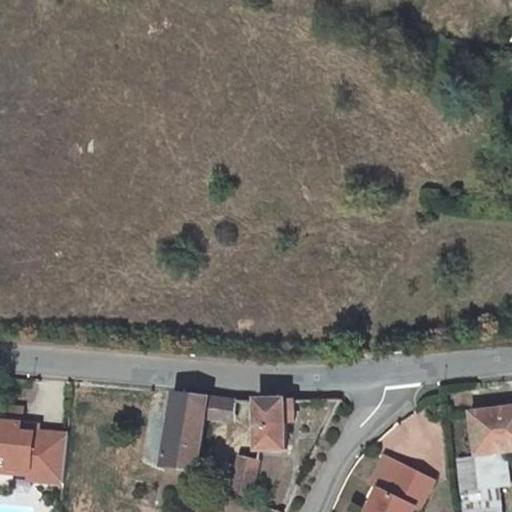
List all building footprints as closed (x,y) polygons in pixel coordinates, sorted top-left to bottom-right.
[(233,422),(237,397),(175,392),(166,465),(201,470),(207,421),(233,422)] [(294,421),(295,398),(261,398),(260,445),(288,447),(289,420),(294,421)] [(511,403),(474,407),(478,448),(511,445),(511,403)] [(5,405),(2,422),(26,425),(28,408),(5,405)] [(33,485),(66,490),(68,459),(70,441),(40,435),(41,427),(26,425),(2,422),(0,421),(0,473),(33,479),(33,485)] [(375,482),(386,486),(401,459),(380,448),(364,476),(375,482)] [(460,451),(463,489),(481,488),(478,450),(460,451)] [(237,452),(233,487),(256,498),(259,453),(237,452)] [(413,501),(428,474),(401,459),(386,486),(375,482),(360,508),(365,510),(363,511),(400,511),(408,499),(413,501)]
